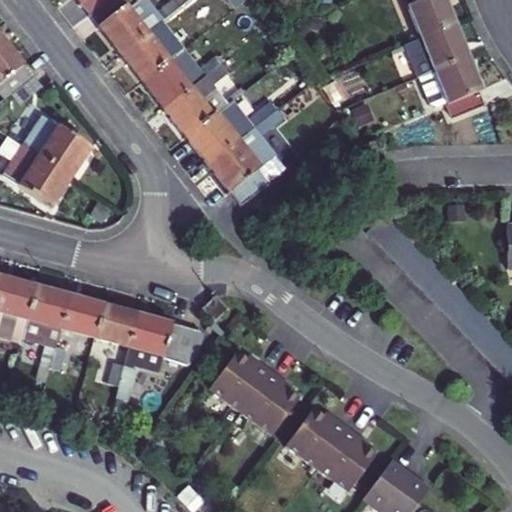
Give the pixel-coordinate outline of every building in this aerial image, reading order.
[(85,0),(81,4),(88,14),(105,0),(85,0)] [(127,3),(131,7),(139,0),(105,0),(88,14),(98,26),(127,3)] [(149,31),(163,20),(157,12),(147,0),(139,0),(131,7),(149,31)] [(171,0),(157,12),(163,20),(178,8),(188,0),(171,0)] [(404,0),(408,9),(430,0),(404,0)] [(430,0),(408,9),(421,39),(456,24),(446,0),(430,0)] [(120,54),(149,31),(131,7),(127,3),(98,26),(120,54)] [(185,17),(178,8),(163,20),(170,29),(185,17)] [(172,32),(170,29),(163,20),(149,31),(158,42),(172,32)] [(421,39),(434,71),(470,57),(456,24),(421,39)] [(149,31),(120,54),(142,82),(172,59),(158,42),(149,31)] [(0,84),(25,66),(2,37),(0,38),(0,84)] [(420,77),(434,71),(421,39),(406,45),(420,77)] [(185,49),(172,59),(193,86),(206,76),(199,68),(185,49)] [(199,68),(206,76),(221,65),(215,56),(199,68)] [(447,102),(448,105),(480,91),(484,90),(470,57),(434,71),(447,102)] [(172,59),(142,82),(163,110),(193,86),(172,59)] [(221,65),(206,76),(213,85),(228,73),(221,65)] [(33,76),(25,66),(0,84),(0,94),(4,99),(10,94),(33,76)] [(433,108),(447,102),(434,71),(420,77),(431,104),(433,108)] [(42,87),(33,76),(10,94),(19,105),(42,87)] [(216,89),(213,85),(206,76),(193,86),(203,99),(216,89)] [(193,86),(163,110),(185,137),(215,114),(203,99),(193,86)] [(228,104),(216,89),(203,99),(215,114),(217,112),(228,104)] [(486,105),(480,91),(448,105),(453,118),(486,105)] [(253,129),(246,120),(231,101),(228,104),(217,112),(239,139),(253,129)] [(246,120),(253,129),(254,128),(276,111),(269,102),(246,120)] [(374,122),(367,105),(350,112),(357,129),(374,122)] [(276,111),(254,128),(261,137),(283,120),(276,111)] [(217,112),(215,114),(185,137),(207,165),(239,139),(217,112)] [(42,116),(21,146),(35,156),(56,126),(42,116)] [(56,126),(35,156),(70,179),(92,148),(57,124),(56,126)] [(254,128),(253,129),(239,139),(261,168),(276,156),(261,137),(254,128)] [(259,169),(261,168),(239,139),(207,165),(229,193),(259,169)] [(70,179),(35,156),(21,146),(1,176),(50,209),(70,179)] [(268,181),(259,169),(229,193),(240,207),(268,181)] [(385,215),(365,234),(375,245),(395,226),(385,215)] [(395,226),(375,245),(384,255),(404,236),(395,226)] [(404,236),(384,255),(394,265),(414,246),(404,236)] [(414,246),(394,265),(404,275),(423,255),(414,246)] [(423,255),(404,275),(413,284),(433,265),(423,255)] [(433,265),(413,284),(423,294),(442,275),(433,265)] [(0,275),(0,312),(25,319),(35,285),(0,275)] [(442,275),(423,294),(432,304),(452,285),(442,275)] [(35,285),(25,319),(59,329),(69,294),(35,285)] [(452,285),(432,304),(442,314),(462,296),(452,285)] [(93,338),(103,304),(69,294),(59,329),(93,338)] [(462,296),(442,314),(451,324),(471,306),(462,296)] [(211,321),(224,310),(213,298),(200,310),(211,321)] [(136,313),(103,304),(93,338),(127,348),(136,313)] [(471,306),(451,324),(461,335),(481,316),(471,306)] [(20,339),(25,319),(0,312),(0,338),(18,344),(20,339)] [(127,348),(164,358),(173,323),(136,313),(127,348)] [(481,316),(461,335),(470,345),(490,326),(481,316)] [(54,348),(59,329),(25,319),(20,339),(43,345),(33,380),(44,383),(48,368),(54,348)] [(200,332),(173,323),(164,358),(188,365),(195,357),(200,332)] [(490,326),(470,345),(480,355),(500,336),(490,326)] [(500,336),(480,355),(489,365),(509,346),(500,336)] [(511,362),(511,348),(509,346),(489,365),(499,374),(511,362)] [(63,351),(54,348),(48,368),(57,370),(63,351)] [(127,348),(121,369),(134,373),(158,379),(164,358),(127,348)] [(239,415),(269,373),(254,362),(250,366),(245,362),(235,354),(207,392),(239,415)] [(248,357),(245,362),(250,366),(254,362),(248,357)] [(511,362),(499,374),(508,384),(511,380),(511,362)] [(104,389),(114,392),(121,369),(111,366),(104,389)] [(134,373),(121,369),(114,392),(114,397),(126,400),(134,373)] [(285,385),(269,373),(239,415),(270,438),(298,401),(288,394),(282,390),(285,385)] [(285,385),(282,390),(288,394),(291,389),(285,385)] [(325,421),(315,414),(288,451),(319,475),(350,433),(334,421),(331,426),(325,421)] [(328,417),(325,421),(331,426),(334,421),(328,417)] [(366,445),(350,433),(319,475),(351,498),(378,461),(368,454),(362,449),(366,445)] [(366,445),(362,449),(368,454),(372,449),(366,445)] [(413,511),(429,491),(390,463),(361,501),(375,511),(413,511)]
